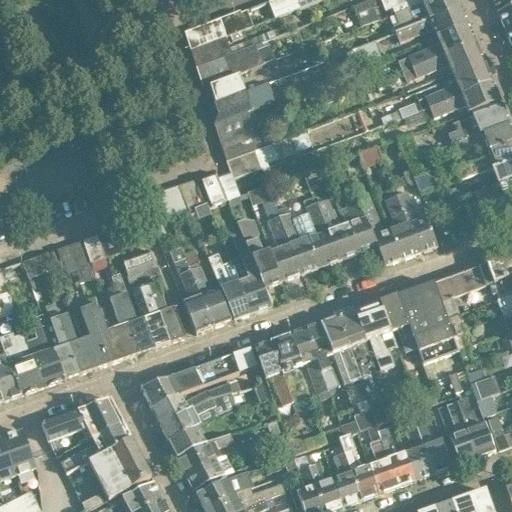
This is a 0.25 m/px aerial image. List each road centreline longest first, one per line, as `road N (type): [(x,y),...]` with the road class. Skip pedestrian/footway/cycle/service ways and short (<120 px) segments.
road 1 (residential): [(511,238),(115,379)]
road 2 (unclassified): [(0,251),(102,215),(129,189),(194,164)]
road 3 (unclassified): [(183,511),(115,379)]
road 4 (unclassified): [(382,511),(511,465)]
road 5 (unclassified): [(115,379),(0,422)]
